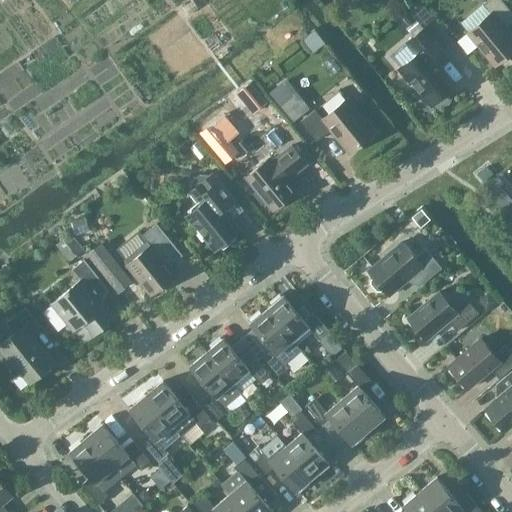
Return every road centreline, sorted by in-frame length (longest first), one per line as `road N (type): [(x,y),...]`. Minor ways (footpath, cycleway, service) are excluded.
road 1 (residential): [(16,449),(294,248)]
road 2 (residential): [(294,248),(511,109)]
road 3 (residential): [(442,421),(294,248)]
road 4 (residential): [(332,511),(442,421)]
